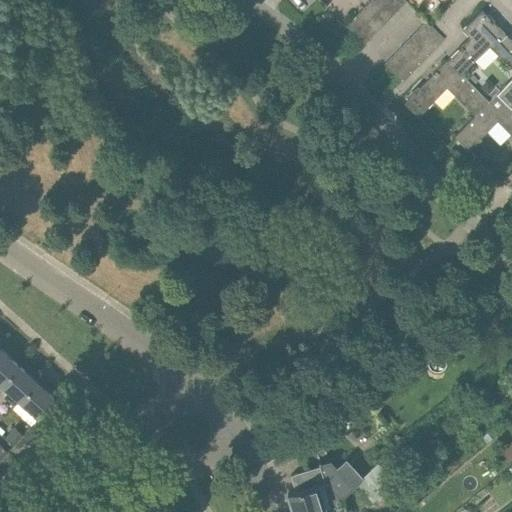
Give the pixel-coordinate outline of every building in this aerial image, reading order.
[(398,10),(387,0),(372,0),(371,1),(390,19),(398,10)] [(406,2),(404,0),(387,0),(398,10),(406,2)] [(390,19),(371,1),(363,9),(381,27),(390,19)] [(381,27),(363,9),(355,17),(373,36),(381,27)] [(458,48),(446,60),(461,75),(486,49),(511,75),(511,40),(493,22),(492,23),(489,20),(490,19),(482,10),(462,29),(470,37),(461,45),(458,48)] [(373,36),(355,17),(346,26),(364,44),(373,36)] [(426,22),(418,30),(436,48),(445,40),(431,26),(430,26),(426,22)] [(436,48),(418,30),(409,39),(427,57),(436,48)] [(427,57),(409,39),(401,47),(419,65),(427,57)] [(419,65),(401,47),(392,55),(411,74),(419,65)] [(411,74),(392,55),(384,64),(402,82),(411,74)] [(461,75),(446,60),(436,70),(433,74),(419,88),(420,89),(415,93),(414,92),(404,102),(418,117),(446,89),(474,117),(488,103),(461,75)] [(511,78),(497,93),(511,107),(511,78)] [(511,107),(497,93),(488,103),(474,117),(454,136),(468,150),(497,122),(511,136),(511,107)] [(511,161),(507,156),(501,162),(506,168),(511,161)] [(1,349),(0,349),(0,383),(1,384),(19,365),(1,349)] [(19,365),(1,384),(19,400),(37,381),(19,365)] [(37,381),(19,400),(38,417),(56,398),(37,381)] [(14,445),(23,435),(15,428),(6,439),(14,445)] [(511,443),(502,452),(511,461),(511,460),(511,443)] [(0,460),(8,452),(0,444),(0,460)] [(295,491),(288,493),(293,511),(300,511),(337,502),(337,501),(352,487),(331,464),(291,475),(295,491)] [(363,479),(356,485),(372,503),(396,483),(379,464),(363,479)] [(408,503),(424,489),(411,473),(394,487),(408,503)] [(340,511),(337,502),(300,511),(340,511)]
